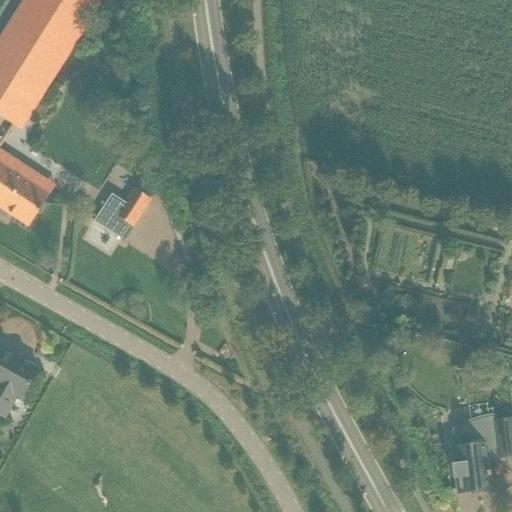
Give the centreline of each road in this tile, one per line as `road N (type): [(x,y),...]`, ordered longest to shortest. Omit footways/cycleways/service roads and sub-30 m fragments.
road 1 (secondary): [(387,511),(287,318),(243,191),(205,0)]
road 2 (unclassified): [(292,511),(207,393),(0,269)]
